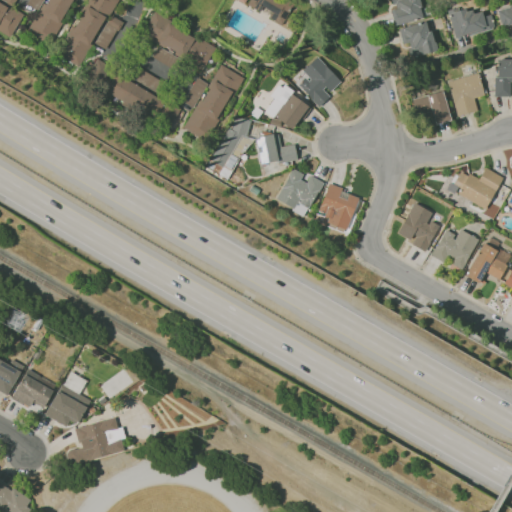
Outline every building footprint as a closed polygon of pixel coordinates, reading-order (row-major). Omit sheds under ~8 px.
[(44,0),(38,11),(28,4),(30,0),(44,0)] [(50,45),(28,31),(44,4),(46,5),(49,0),(77,0),(74,7),(70,5),(63,18),(65,19),(50,45)] [(80,67),(57,53),(77,18),(80,20),(84,14),(82,13),(89,0),(118,0),(103,26),(101,25),(94,37),(96,39),(80,67)] [(282,26),(270,18),(273,13),(263,7),(261,12),(248,5),(250,0),(288,0),(295,4),(282,26)] [(395,25),(391,11),(397,9),(396,4),(393,5),(391,0),(419,0),(422,9),(430,7),(432,14),(423,17),(423,18),(400,25),(400,24),(395,25)] [(10,37),(0,30),(0,3),(1,1),(24,15),(10,37)] [(511,24),(502,26),(498,11),(511,6),(511,24)] [(455,38),(447,11),(459,7),(460,11),(466,9),(466,12),(472,10),(474,10),(475,13),(482,11),(484,17),(491,15),(495,28),(470,36),(469,34),(455,38)] [(202,71),(175,55),(177,52),(166,46),(164,48),(142,35),(156,11),(175,23),(173,26),(190,36),(192,33),(216,48),(202,71)] [(106,49),(95,43),(109,21),(108,21),(112,15),(124,23),(119,31),(117,30),(106,49)] [(411,58),(408,48),(411,47),(409,43),(403,44),(399,29),(426,21),(429,30),(431,29),(437,51),(411,58)] [(221,35),(213,28),(217,23),(225,29),(221,35)] [(175,71),(153,58),(160,47),(181,60),(175,71)] [(319,107),(299,86),(300,85),(294,80),(303,72),(302,72),(318,57),(341,82),(330,93),(325,88),(323,90),(330,97),(319,107)] [(510,97),(494,96),(497,58),(511,59),(511,82),(510,97)] [(168,131),(149,119),(149,118),(113,95),(111,98),(84,82),(98,59),(132,81),(132,82),(134,83),(135,82),(148,90),(147,92),(158,99),(160,96),(182,109),(168,131)] [(469,73),(467,65),(474,63),(476,70),(469,73)] [(206,142),(184,128),(200,100),(201,101),(209,88),(208,88),(221,65),(244,79),(231,101),(228,99),(220,113),(223,114),(206,142)] [(159,95),(131,77),(138,67),(141,69),(166,84),(159,95)] [(458,117),(447,82),(477,73),(484,95),(474,98),(477,110),(458,117)] [(193,108),(183,102),(198,78),(208,84),(193,108)] [(436,125),(434,116),(429,117),(428,112),(417,116),(412,100),(413,100),(411,92),(416,91),(417,93),(413,94),(415,99),(443,91),(451,120),(436,125)] [(292,130),(273,115),(277,110),(276,109),(281,103),(279,101),(286,92),(289,94),(290,93),(308,107),(308,106),(312,109),(305,117),(306,117),(304,120),(301,118),(292,130)] [(228,181),(206,168),(229,128),(231,130),(236,117),(250,120),(250,119),(275,126),(272,134),(279,134),(282,147),(295,144),(298,160),(279,164),(279,163),(277,163),(277,162),(262,165),(257,141),(252,143),(243,154),(228,181)] [(464,211),(452,205),(461,188),(453,184),(460,171),(468,176),(469,174),(479,179),(486,167),(504,178),(485,210),(470,201),(464,211)] [(267,176),(265,172),(274,168),(276,172),(267,176)] [(304,218),(291,210),(292,208),(276,199),(283,187),(289,177),(288,177),(293,168),(304,175),(301,180),(307,183),(311,175),(324,183),(319,193),(318,193),(309,208),(310,208),(304,218)] [(346,231),(327,223),(329,218),(325,217),(326,214),(319,211),(321,206),(322,206),(331,183),(343,188),(342,191),(359,198),(346,231)] [(258,196),(248,191),(251,185),(261,191),(258,196)] [(511,215),(500,209),(504,201),(507,203),(511,193),(511,215)] [(425,252),(412,245),(417,236),(413,234),(410,240),(397,233),(398,233),(414,203),(432,213),(426,223),(428,225),(430,221),(439,226),(425,252)] [(462,270),(451,264),(454,259),(449,255),(444,263),(432,256),(446,230),(455,235),(453,238),(455,240),(461,230),(479,240),(473,250),(466,261),(467,262),(462,270)] [(478,283),(464,275),(483,243),(497,252),(494,256),(494,255),(493,257),(507,266),(499,281),(485,272),(478,283)] [(511,295),(508,303),(511,305),(511,270),(511,269),(503,283),(511,288),(511,295)] [(0,391),(6,395),(23,366),(10,359),(7,364),(0,359),(0,391)] [(29,407),(32,402),(44,407),(55,384),(25,370),(11,399),(29,407)] [(44,415),(65,426),(70,418),(78,422),(89,400),(78,394),(85,380),(68,371),(44,415)] [(74,427),(79,447),(65,451),(68,465),(123,451),(120,438),(124,437),(121,426),(117,427),(114,417),(74,427)] [(26,511),(32,500),(0,482),(0,511),(1,511),(26,511)]
